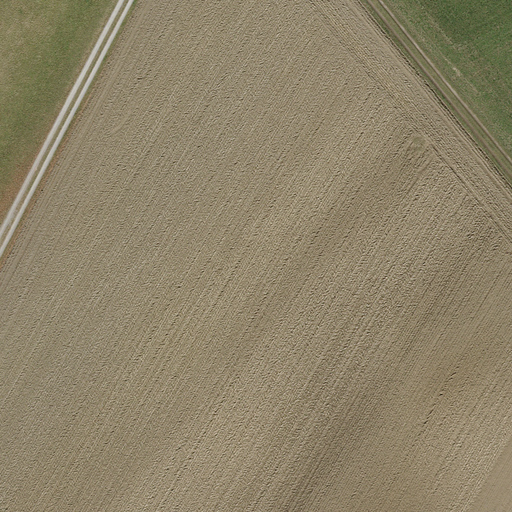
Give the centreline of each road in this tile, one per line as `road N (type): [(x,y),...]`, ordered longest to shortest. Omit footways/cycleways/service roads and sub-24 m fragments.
road 1 (track): [(0,242),(129,0)]
road 2 (track): [(511,169),(376,0)]
